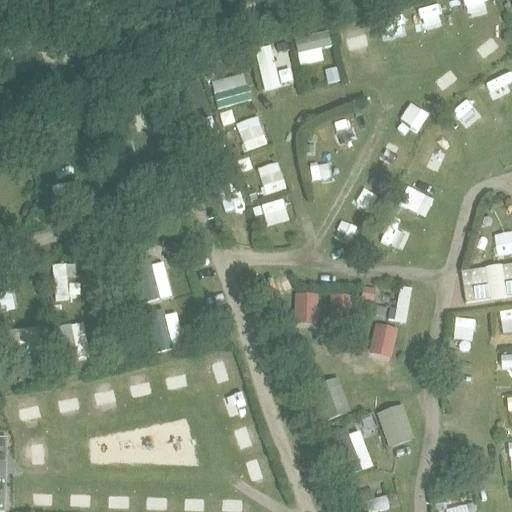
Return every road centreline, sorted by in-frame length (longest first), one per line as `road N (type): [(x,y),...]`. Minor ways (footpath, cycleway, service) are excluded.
road 1 (track): [(287,0),(125,40)]
road 2 (track): [(125,40),(0,68)]
